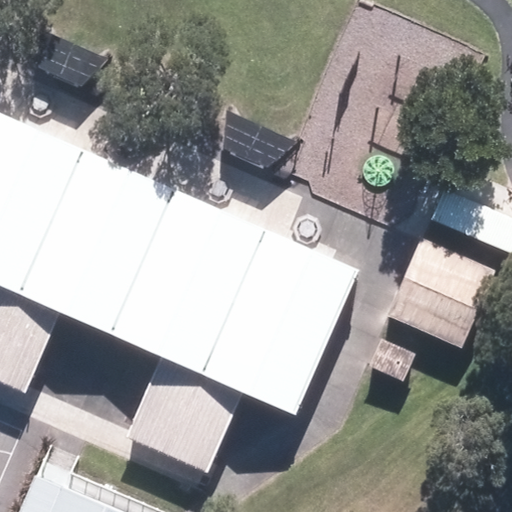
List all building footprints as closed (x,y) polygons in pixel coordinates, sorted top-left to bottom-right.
[(39,68),(79,85),(100,57),(38,31),(39,68)] [(137,435),(221,473),(259,389),(311,412),(377,268),(248,210),(245,218),(0,107),(0,373),(39,391),(77,308),(175,352),(137,435)] [(241,148),(281,165),(302,137),(241,111),(241,148)] [(399,313),(473,347),(509,268),(436,235),(399,313)] [(381,366),(413,380),(425,351),(394,337),(381,366)] [(146,511),(56,469),(35,511),(146,511)]
